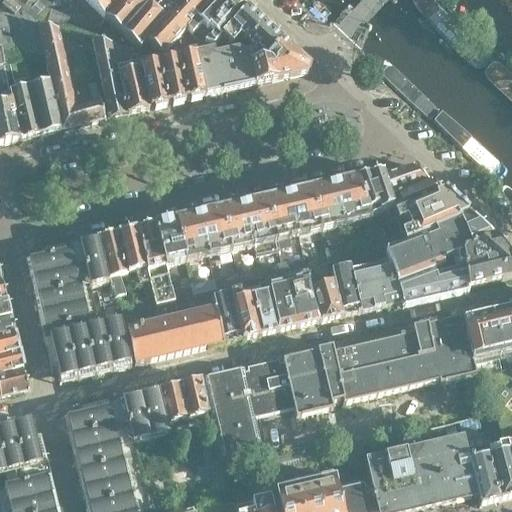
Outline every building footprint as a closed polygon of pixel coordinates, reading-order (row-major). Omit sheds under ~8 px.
[(5,0),(0,0),(0,14),(20,10),(5,0)] [(104,20),(81,0),(5,0),(20,10),(37,25),(36,26),(57,32),(57,30),(92,40),(94,40),(104,20)] [(81,0),(104,20),(123,0),(81,0)] [(138,51),(185,0),(123,0),(104,20),(94,40),(93,42),(110,47),(134,53),(143,56),(138,51)] [(179,40),(215,0),(185,0),(138,51),(143,56),(160,60),(179,40)] [(223,38),(245,13),(231,0),(215,0),(179,40),(191,42),(213,48),(223,38)] [(408,0),(409,0),(418,12),(468,63),(474,68),(476,68),(477,69),(479,69),(480,69),(482,68),(483,68),(485,67),(486,66),(487,65),(487,63),(488,62),(488,60),(488,59),(488,57),(485,53),(434,0),(408,0)] [(511,0),(495,0),(509,13),(511,9),(511,0)] [(39,40),(36,26),(37,25),(20,10),(0,14),(0,50),(13,47),(39,40)] [(281,45),(245,13),(223,38),(234,48),(241,41),(252,52),(248,57),(266,61),(281,45)] [(60,47),(57,32),(36,26),(39,40),(42,51),(60,47)] [(113,59),(110,47),(93,42),(94,40),(92,40),(91,41),(96,63),(113,59)] [(204,99),(191,42),(179,40),(160,60),(143,56),(134,53),(149,113),(153,112),(154,114),(164,111),(164,109),(171,107),(172,110),(182,107),(182,105),(189,103),(190,105),(200,103),(200,100),(204,99)] [(254,89),(246,56),(248,57),(252,52),(241,41),(234,48),(231,52),(213,48),(191,42),(204,99),(254,89)] [(308,70),(281,45),(266,61),(248,57),(246,56),(254,89),(262,87),(306,76),(308,70)] [(0,69),(3,68),(1,59),(15,56),(13,47),(0,50),(0,69)] [(64,67),(60,47),(42,51),(46,71),(64,67)] [(149,113),(134,53),(110,47),(113,59),(118,79),(122,99),(126,118),(149,113)] [(511,94),(511,73),(497,58),(486,69),(511,94)] [(118,79),(113,59),(96,63),(100,83),(118,79)] [(379,76),(429,122),(440,111),(391,63),(385,60),(375,70),(379,76)] [(69,86),(64,67),(46,71),(49,83),(50,91),(69,86)] [(122,99),(118,79),(100,83),(105,103),(122,99)] [(55,111),(50,91),(49,83),(8,92),(7,92),(10,105),(18,144),(59,135),(60,134),(55,111)] [(73,107),(69,86),(50,91),(55,111),(73,107)] [(0,107),(10,105),(7,92),(8,92),(7,87),(0,88),(0,107)] [(104,124),(99,105),(100,104),(97,95),(92,96),(95,106),(74,111),(78,130),(104,124)] [(126,118),(122,99),(105,103),(109,122),(126,118)] [(18,144),(10,105),(0,107),(0,147),(19,144),(18,144)] [(78,130),(74,111),(73,107),(55,111),(60,134),(78,130)] [(443,112),(434,123),(493,178),(495,179),(496,179),(498,180),(499,179),(501,179),(502,178),(503,177),(504,176),(505,175),(506,174),(506,172),(506,170),(506,169),(506,168),(505,166),(504,165),(443,112)] [(112,172),(111,164),(103,166),(105,174),(112,172)] [(407,194),(429,184),(411,168),(382,175),(392,210),(394,209),(394,210),(400,207),(410,203),(407,194)] [(392,210),(382,175),(371,178),(355,182),(368,221),(392,210)] [(505,179),(503,180),(502,182),(502,186),(503,188),(506,192),(509,196),(511,198),(511,180),(509,179),(505,179)] [(369,222),(368,221),(355,182),(332,187),(341,224),(349,222),(351,227),(369,222)] [(403,213),(443,196),(429,184),(407,194),(410,203),(400,207),(403,213)] [(341,224),(332,187),(310,192),(319,234),(333,231),(332,226),(341,224)] [(319,234),(310,192),(288,197),(296,234),(305,232),(306,237),(319,234)] [(399,231),(455,207),(443,196),(403,213),(393,218),(399,231)] [(296,234),(288,197),(265,202),(275,244),(288,241),(287,236),(296,234)] [(275,244),(265,202),(243,207),(252,244),(261,242),(262,247),(275,244)] [(252,244),(243,207),(221,213),(231,254),(244,251),(243,246),(252,244)] [(405,245),(467,219),(467,218),(455,207),(399,231),(405,245)] [(231,254),(221,213),(199,218),(207,255),(216,253),(217,258),(231,254)] [(207,255),(199,218),(177,223),(186,265),(200,262),(198,257),(207,255)] [(511,281),(511,261),(491,241),(467,219),(405,245),(383,254),(385,259),(395,282),(401,307),(511,281)] [(186,265),(177,223),(154,228),(164,270),(165,270),(186,265)] [(164,270),(154,228),(135,232),(145,274),(154,272),(158,287),(168,284),(165,270),(164,270)] [(147,283),(145,274),(135,232),(116,237),(128,288),(128,287),(147,283)] [(128,288),(116,237),(116,236),(96,241),(106,281),(108,281),(114,307),(118,307),(116,298),(130,295),(128,287),(128,288)] [(90,290),(107,286),(106,281),(96,241),(42,253),(43,258),(24,263),(41,334),(87,323),(86,319),(96,317),(90,290)] [(377,242),(369,244),(372,256),(380,254),(377,242)] [(349,260),(347,251),(325,257),(327,265),(349,260)] [(304,270),(303,262),(280,267),(282,275),(304,270)] [(328,274),(325,265),(306,269),(308,279),(328,274)] [(360,316),(351,278),(348,266),(329,271),(333,286),(341,321),(360,316)] [(282,275),(280,267),(258,272),(260,280),(282,275)] [(401,307),(395,282),(391,283),(388,269),(351,278),(360,316),(401,307)] [(260,280),(258,272),(236,277),(238,285),(260,280)] [(238,285),(236,277),(214,282),(216,293),(228,291),(228,288),(238,285)] [(319,326),(311,291),(308,279),(286,283),(297,331),(319,326)] [(216,293),(214,282),(192,287),(193,296),(194,298),(216,293)] [(297,331),(286,283),(265,288),(276,336),(297,331)] [(193,296),(192,287),(191,286),(169,291),(172,301),(193,296)] [(341,321),(333,286),(311,291),(319,326),(341,321)] [(276,336),(265,288),(247,293),(249,301),(258,340),(259,340),(276,336)] [(258,340),(249,301),(242,303),(240,294),(230,296),(241,344),(242,344),(258,340)] [(241,344),(230,296),(211,301),(214,312),(222,348),(241,344)] [(5,303),(0,304),(0,323),(10,321),(5,303)] [(511,308),(468,319),(468,320),(462,321),(477,385),(486,382),(511,373),(511,308)] [(222,348),(214,312),(124,333),(133,369),(222,348)] [(138,326),(135,316),(118,320),(119,324),(121,330),(138,326)] [(0,340),(14,338),(12,329),(10,321),(0,323),(0,340)] [(477,385),(462,321),(407,333),(407,334),(406,334),(406,335),(405,336),(405,337),(406,339),(339,355),(338,352),(337,351),(336,351),(335,350),(335,351),(282,363),(283,363),(281,363),(282,368),(278,369),(277,365),(262,369),(262,372),(273,418),(294,414),(298,430),(303,429),(301,421),(332,414),(330,408),(342,405),(343,408),(437,386),(438,389),(472,381),(474,389),(477,385)] [(130,370),(121,330),(119,324),(89,331),(87,323),(41,334),(49,369),(54,368),(59,387),(130,370)] [(0,376),(22,371),(14,338),(0,340),(0,376)] [(273,418),(262,372),(262,369),(246,372),(247,376),(243,377),(242,372),(201,381),(215,438),(216,437),(222,463),(261,454),(254,423),(273,418)] [(0,400),(28,394),(22,371),(0,376),(0,400)] [(511,373),(486,382),(500,432),(504,448),(511,446),(511,373)] [(215,438),(201,381),(200,382),(157,393),(168,438),(171,449),(181,447),(175,423),(199,417),(205,440),(215,438)] [(148,507),(133,447),(168,438),(157,393),(157,392),(80,411),(81,416),(62,421),(65,433),(84,511),(142,511),(142,508),(148,507)] [(49,477),(39,439),(34,440),(29,421),(0,428),(0,477),(4,476),(7,488),(49,477)] [(421,511),(475,499),(466,458),(462,442),(422,451),(417,446),(406,448),(404,456),(364,465),(371,493),(375,511),(421,511)] [(511,501),(511,481),(504,448),(495,451),(497,459),(486,461),(497,505),(511,501)] [(340,511),(337,497),(328,456),(322,457),(305,461),(303,453),(254,464),(266,491),(273,489),(277,511),(340,511)] [(497,505),(486,461),(476,464),(474,456),(466,458),(475,499),(478,510),(497,505)] [(57,511),(49,477),(7,488),(0,489),(0,511),(57,511)] [(184,499),(180,485),(173,487),(176,501),(184,499)] [(375,511),(371,493),(364,494),(363,491),(337,497),(340,511),(375,511)] [(231,502),(230,494),(199,502),(201,509),(231,502)] [(272,511),(270,500),(233,509),(233,511),(272,511)]
